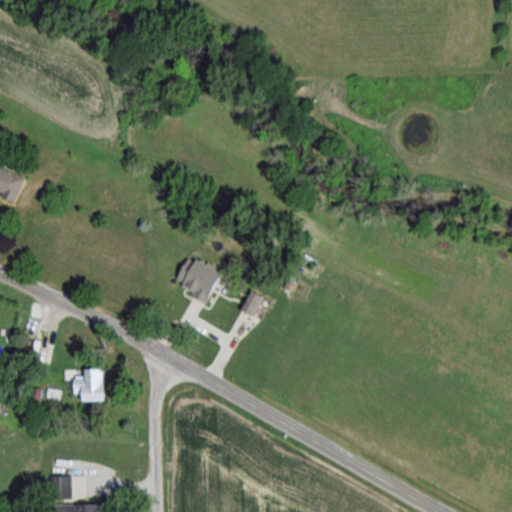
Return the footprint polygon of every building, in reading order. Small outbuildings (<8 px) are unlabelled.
[(0,194),(15,201),(25,178),(0,166),(0,194)] [(222,268),(189,253),(175,285),(208,300),(222,268)] [(253,314),(263,297),(252,290),(242,308),(253,314)] [(74,393),(81,393),(81,400),(103,400),(103,367),(83,367),(83,374),(74,374),(74,393)] [(72,502),(71,475),(52,475),(52,511),(105,511),(105,502),(72,502)]
